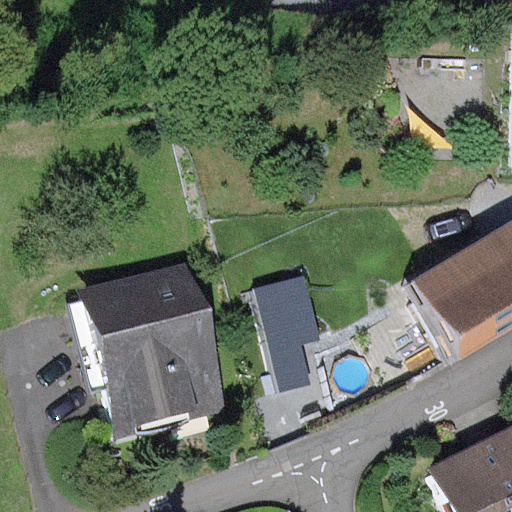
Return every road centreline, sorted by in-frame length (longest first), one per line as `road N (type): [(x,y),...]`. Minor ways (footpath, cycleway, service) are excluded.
road 1 (residential): [(511,377),(323,472)]
road 2 (residential): [(323,472),(202,511)]
